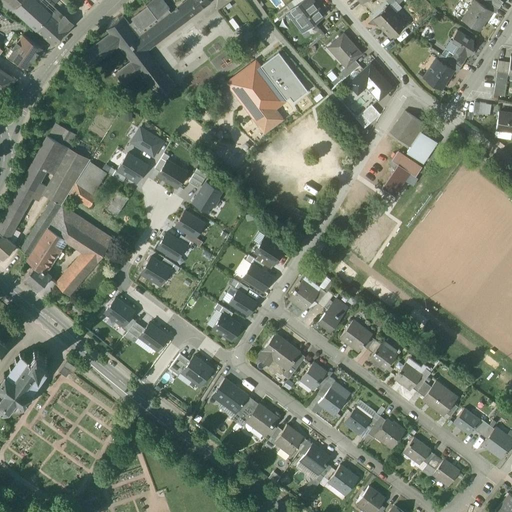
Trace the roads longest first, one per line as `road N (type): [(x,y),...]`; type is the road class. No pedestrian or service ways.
road 1 (residential): [(268,304),(235,360),(433,511)]
road 2 (residential): [(483,469),(268,304)]
road 3 (secondary): [(291,511),(137,396)]
road 4 (residential): [(372,144),(268,304)]
road 5 (residential): [(250,0),(372,144)]
road 6 (secondary): [(137,396),(0,279)]
road 7 (tertiary): [(115,0),(62,50),(0,132)]
road 8 (residential): [(185,331),(119,282),(165,204)]
road 9 (residential): [(410,86),(448,114),(511,21)]
